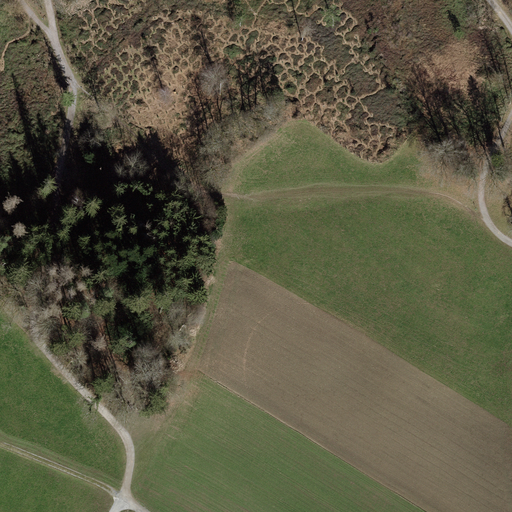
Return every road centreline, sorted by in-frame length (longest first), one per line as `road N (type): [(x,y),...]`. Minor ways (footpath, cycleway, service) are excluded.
road 1 (track): [(75,85),(195,193),(264,204),(417,190),(481,212)]
road 2 (track): [(120,497),(129,460),(123,434),(31,329),(75,85)]
